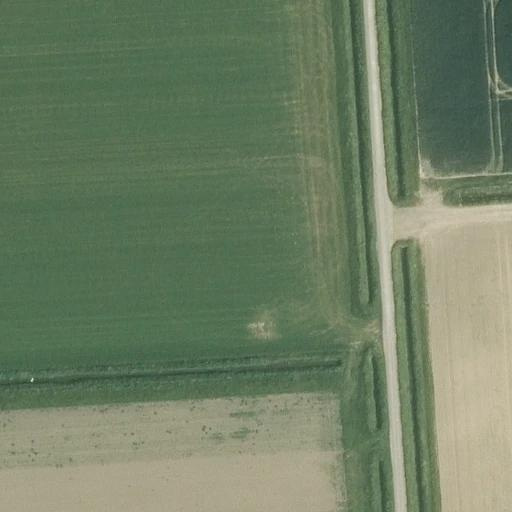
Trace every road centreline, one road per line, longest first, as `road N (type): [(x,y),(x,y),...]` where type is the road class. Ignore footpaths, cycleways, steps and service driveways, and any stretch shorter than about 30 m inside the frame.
road 1 (unclassified): [(397,511),(364,0)]
road 2 (unknown): [(378,215),(511,211)]
